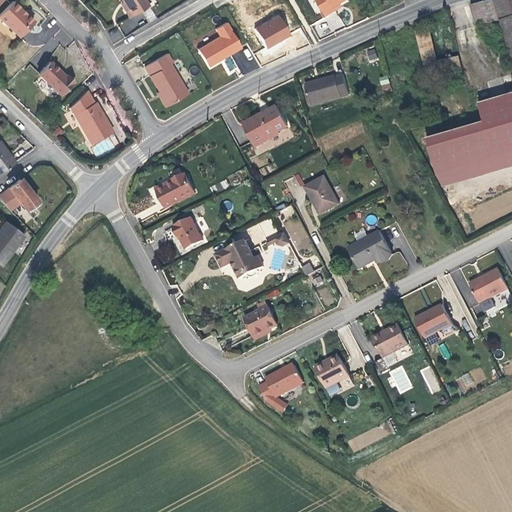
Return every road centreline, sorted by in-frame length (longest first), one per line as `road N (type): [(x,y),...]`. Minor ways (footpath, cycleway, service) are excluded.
road 1 (residential): [(93,191),(199,354),(232,369),(511,230)]
road 2 (tertiary): [(441,0),(276,71),(155,140)]
road 3 (tertiary): [(93,191),(47,247),(0,327)]
